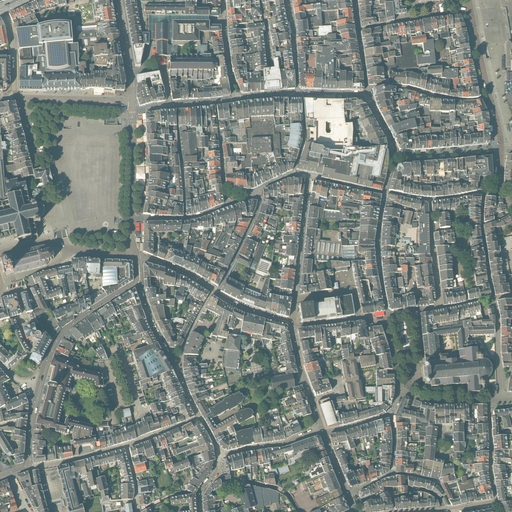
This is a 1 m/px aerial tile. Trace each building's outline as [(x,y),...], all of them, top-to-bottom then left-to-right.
[(115,22),(114,16),(111,0),(87,0),(82,1),(77,2),(75,2),(75,3),(73,3),(68,4),(68,5),(69,18),(76,17),(76,26),(102,24),(102,23),(115,22)] [(124,0),(125,7),(126,8),(135,67),(140,67),(143,56),(145,48),(145,46),(145,41),(145,35),(145,14),(188,14),(188,17),(218,17),(220,16),(220,10),(220,9),(207,10),(206,4),(206,0),(124,0)] [(207,10),(220,9),(220,8),(220,0),(209,0),(206,0),(206,4),(207,10)] [(234,17),(241,16),(238,0),(232,0),(233,4),(233,9),(234,17)] [(241,21),(246,20),(243,0),(238,0),(241,16),(241,21)] [(255,10),(255,8),(254,9),(254,8),(250,8),(248,0),(243,0),(246,20),(246,22),(262,20),(262,18),(257,19),(255,10)] [(268,0),(261,0),(265,17),(268,19),(270,18),(269,11),(271,11),(268,0)] [(276,9),(275,4),(274,0),(268,0),(271,11),(269,11),(270,18),(277,17),(277,14),(276,9)] [(276,9),(284,7),(283,3),(282,0),(274,0),(275,4),(276,9)] [(370,7),(371,7),(384,5),(384,4),(386,4),(385,0),(375,1),(371,2),(358,3),(359,9),(370,7)] [(391,0),(392,3),(393,9),(393,16),(394,16),(406,14),(405,8),(401,8),(400,1),(403,0),(402,0),(391,0)] [(34,11),(39,9),(35,2),(30,4),(35,15),(40,13),(40,12),(35,14),(34,11)] [(302,9),(302,8),(301,2),(300,2),(292,4),(294,10),(302,9)] [(394,21),(394,16),(393,16),(393,9),(392,3),(386,4),(384,4),(384,5),(385,9),(385,14),(386,23),(392,21),(394,21)] [(31,17),(34,15),(35,15),(30,4),(27,6),(30,13),(31,17)] [(294,16),(296,24),(306,22),(305,21),(307,20),(317,17),(317,20),(320,20),(327,20),(327,11),(326,6),(322,5),(322,4),(319,4),(319,5),(316,5),(311,6),(312,11),(309,11),(310,13),(294,16)] [(359,13),(370,11),(377,10),(385,9),(384,5),(371,7),(370,7),(359,9),(359,13)] [(294,10),(294,16),(310,13),(309,11),(312,11),(311,6),(310,6),(310,7),(306,7),(302,8),(302,9),(294,10)] [(24,19),(28,18),(23,8),(20,9),(23,18),(24,19)] [(20,19),(23,18),(20,9),(13,13),(16,19),(19,18),(20,19)] [(247,24),(246,22),(246,20),(241,21),(241,16),(234,17),(233,9),(227,10),(227,18),(227,22),(237,21),(238,23),(241,22),(242,25),(247,24)] [(377,15),(379,14),(384,14),(385,14),(385,9),(377,10),(370,11),(359,13),(359,14),(360,17),(359,17),(371,16),(373,15),(377,15)] [(18,23),(16,19),(13,13),(9,14),(14,24),(18,23)] [(279,25),(287,23),(285,13),(277,14),(277,17),(270,18),(268,19),(268,21),(278,18),(279,25)] [(379,24),(385,23),(386,23),(385,14),(384,14),(379,14),(377,15),(379,24)] [(14,24),(15,33),(17,32),(16,31),(37,21),(34,15),(31,17),(28,18),(24,19),(18,23),(14,24)] [(379,24),(377,15),(373,15),(374,18),(371,18),(371,16),(359,17),(360,22),(361,28),(367,27),(379,24)] [(317,28),(320,28),(320,20),(317,20),(317,17),(307,20),(305,21),(306,22),(296,24),(296,35),(303,34),(303,32),(311,32),(318,31),(317,28)] [(269,27),(279,25),(278,18),(268,21),(269,27)] [(437,34),(435,19),(429,20),(432,34),(433,41),(438,40),(436,35),(437,34)] [(253,33),(262,32),(264,32),(262,20),(246,22),(247,24),(247,30),(248,34),(241,36),(242,41),(251,40),(251,34),(253,33)] [(423,37),(425,37),(425,42),(433,41),(432,34),(429,20),(422,21),(424,35),(423,35),(423,37)] [(17,32),(15,33),(18,48),(19,48),(19,49),(23,49),(22,48),(22,44),(29,44),(43,42),(43,38),(72,35),(71,26),(72,26),(72,24),(70,24),(70,22),(63,23),(63,24),(57,24),(54,24),(51,24),(45,25),(41,26),(40,27),(39,25),(37,21),(16,31),(17,32)] [(415,45),(422,44),(426,44),(425,42),(425,37),(423,37),(421,37),(420,33),(418,21),(413,22),(416,38),(411,39),(412,46),(415,45)] [(103,32),(117,30),(115,22),(102,23),(102,24),(76,26),(77,31),(77,34),(103,32)] [(417,66),(416,56),(415,45),(412,46),(411,39),(408,23),(403,24),(407,44),(399,44),(400,53),(401,57),(388,59),(389,60),(387,60),(388,64),(366,66),(367,75),(387,72),(396,71),(406,70),(409,69),(413,69),(416,68),(417,67),(417,66)] [(403,24),(396,26),(399,44),(407,44),(403,24)] [(457,25),(456,25),(452,26),(452,28),(447,29),(448,33),(465,30),(464,24),(457,25)] [(207,42),(210,41),(209,33),(221,32),(221,26),(209,26),(178,26),(178,46),(207,46),(207,45),(207,42)] [(394,45),(399,44),(396,26),(391,26),(386,27),(386,34),(388,35),(388,37),(389,48),(394,47),(394,45)] [(0,29),(0,46),(2,46),(2,47),(8,45),(5,27),(0,29)] [(335,33),(354,32),(354,28),(331,29),(331,27),(320,28),(317,28),(318,31),(318,37),(335,36),(335,33)] [(362,38),(386,34),(386,27),(361,33),(362,38)] [(104,37),(118,36),(117,30),(103,32),(77,34),(78,39),(81,39),(95,38),(104,37)] [(168,42),(168,30),(156,30),(155,30),(155,42),(168,42)] [(445,39),(450,38),(466,35),(465,30),(455,32),(448,33),(445,33),(442,34),(438,35),(437,34),(436,35),(438,40),(445,39)] [(218,44),(222,43),(222,37),(221,32),(209,33),(210,41),(214,41),(214,42),(218,42),(218,44)] [(318,43),(318,39),(311,39),(311,32),(303,32),(303,34),(296,35),(296,40),(308,39),(308,44),(318,43)] [(278,43),(290,41),(289,34),(287,35),(287,34),(282,35),(281,33),(278,33),(278,35),(271,36),(273,48),(275,48),(279,47),(278,43)] [(362,42),(371,40),(388,37),(388,35),(386,34),(362,38),(362,42)] [(37,67),(37,70),(37,73),(42,74),(42,76),(73,74),(79,74),(79,64),(79,59),(78,49),(78,44),(73,45),(72,43),(73,43),(72,35),(43,38),(43,42),(29,44),(30,47),(22,48),(23,49),(19,49),(19,48),(18,48),(18,51),(33,49),(34,57),(34,59),(34,67),(37,67)] [(92,47),(119,45),(118,36),(104,37),(95,38),(81,39),(81,48),(92,47)] [(314,68),(314,74),(320,74),(320,78),(324,78),(325,90),(332,90),(335,90),(336,90),(336,74),(339,74),(339,72),(339,61),(337,61),(336,56),(337,56),(337,54),(349,53),(347,45),(347,42),(336,42),(335,36),(318,37),(318,39),(318,43),(323,43),(323,47),(315,47),(315,54),(314,54),(314,68)] [(364,51),(389,48),(388,37),(371,40),(372,44),(363,46),(364,51)] [(249,56),(252,55),(258,54),(265,54),(263,38),(256,39),(254,39),(252,39),(251,40),(242,41),(229,42),(229,47),(243,45),(245,45),(247,45),(248,54),(249,56)] [(454,51),(454,47),(468,45),(467,40),(451,43),(451,48),(449,48),(449,49),(449,51),(454,51)] [(419,66),(435,64),(433,42),(433,41),(425,42),(426,44),(422,44),(424,56),(416,56),(417,66),(419,66)] [(168,57),(168,56),(167,46),(167,45),(167,46),(157,46),(157,44),(156,44),(156,48),(157,57),(168,57)] [(358,52),(356,44),(347,45),(349,53),(358,52)] [(365,58),(400,53),(399,44),(394,45),(394,47),(389,48),(364,51),(365,58)] [(108,59),(115,59),(121,58),(119,45),(92,47),(93,52),(92,53),(92,57),(94,57),(94,59),(95,59),(95,58),(101,58),(101,57),(108,57),(108,59)] [(212,54),(223,53),(223,48),(214,49),(214,46),(210,45),(207,45),(207,46),(207,52),(212,53),(212,54)] [(230,51),(231,57),(246,55),(248,54),(247,45),(245,45),(245,48),(230,51)] [(309,54),(314,54),(315,54),(315,47),(309,48),(309,51),(297,52),(297,56),(304,56),(309,56),(309,54)] [(282,62),(284,62),(282,53),(276,54),(275,51),(275,48),(273,48),(272,48),(273,61),(277,60),(280,60),(281,62),(282,62)] [(19,54),(19,57),(34,57),(33,49),(18,51),(19,54)] [(284,62),(292,61),(291,52),(282,53),(284,62)] [(337,61),(339,61),(341,61),(340,57),(345,57),(358,55),(358,52),(349,53),(337,54),(337,56),(336,56),(337,61)] [(384,60),(387,60),(389,60),(388,59),(401,57),(400,53),(365,58),(365,61),(384,59),(384,60)] [(267,67),(265,54),(258,54),(252,55),(253,68),(260,68),(260,71),(263,71),(267,71),(267,67)] [(312,90),(312,89),(314,77),(314,74),(314,68),(314,54),(309,54),(309,56),(304,56),(305,66),(305,70),(305,77),(305,90),(312,90)] [(461,62),(471,61),(469,54),(453,56),(450,56),(451,65),(454,64),(461,63),(461,62)] [(248,94),(254,93),(256,93),(260,92),(260,93),(260,92),(260,71),(260,68),(253,68),(252,55),(249,56),(243,56),(243,59),(243,62),(244,64),(245,64),(246,67),(247,80),(248,94)] [(170,72),(170,77),(169,77),(169,78),(169,79),(170,79),(170,80),(175,80),(176,80),(179,80),(181,79),(182,79),(186,79),(187,79),(191,79),(191,81),(197,81),(198,81),(202,81),(203,81),(208,81),(208,80),(210,79),(212,76),(212,74),(210,71),(212,71),(212,73),(213,73),(213,71),(214,71),(215,72),(216,72),(215,70),(216,69),(218,70),(217,69),(217,68),(219,68),(219,67),(217,67),(217,66),(219,66),(219,65),(217,65),(217,64),(219,63),(218,62),(216,63),(218,61),(217,61),(215,62),(216,60),(215,60),(214,62),(213,61),(213,59),(212,59),(212,61),(209,61),(209,59),(208,59),(207,59),(207,56),(198,56),(197,56),(193,56),(192,56),(188,56),(187,56),(183,56),(182,56),(178,56),(177,56),(170,56),(169,56),(168,56),(168,57),(169,57),(170,57),(170,61),(168,61),(168,63),(170,62),(170,67),(170,71),(168,71),(168,72),(170,72)] [(0,90),(4,91),(6,90),(10,86),(11,84),(10,58),(0,57),(0,90)] [(20,68),(33,67),(34,67),(34,59),(34,57),(19,57),(20,60),(20,68)] [(107,66),(108,59),(108,57),(101,57),(101,58),(95,58),(95,59),(94,59),(94,66),(107,67),(107,66)] [(219,68),(225,68),(224,57),(214,57),(214,60),(213,61),(214,62),(215,60),(216,60),(215,62),(217,61),(218,61),(216,63),(218,62),(219,63),(217,64),(217,65),(219,65),(219,66),(217,66),(217,67),(219,67),(219,68)] [(352,91),(352,81),(352,79),(352,74),(352,68),(351,64),(351,61),(350,60),(345,60),(345,57),(340,57),(341,61),(339,61),(339,72),(345,72),(345,81),(345,91),(352,91)] [(114,70),(123,69),(121,58),(115,59),(114,70)] [(115,91),(117,77),(118,71),(114,70),(115,59),(108,59),(107,66),(108,66),(108,65),(110,65),(110,66),(110,65),(112,66),(111,73),(106,72),(106,73),(104,90),(111,90),(112,91),(114,91),(115,91)] [(263,71),(264,92),(280,91),(278,66),(277,60),(273,61),(274,66),(274,69),(272,70),(267,71),(263,71)] [(352,74),(362,73),(360,63),(351,64),(352,68),(352,74)] [(80,90),(87,89),(87,76),(84,76),(84,69),(86,69),(86,64),(79,64),(79,74),(80,90)] [(280,91),(287,90),(284,72),(284,67),(283,66),(278,66),(280,91)] [(19,91),(29,91),(29,73),(37,73),(37,70),(37,67),(34,67),(33,67),(20,68),(20,70),(20,78),(19,91)] [(242,81),(247,80),(246,67),(241,67),(242,71),(234,73),(234,74),(236,81),(242,81)] [(460,67),(455,68),(455,70),(448,70),(449,68),(441,68),(441,67),(440,67),(441,74),(441,78),(445,79),(445,81),(449,82),(449,80),(453,80),(453,79),(456,79),(476,78),(474,73),(461,74),(460,71),(460,67)] [(220,80),(227,79),(227,78),(226,75),(227,75),(225,68),(219,68),(217,68),(217,69),(218,70),(216,69),(215,70),(216,72),(215,72),(214,71),(213,71),(213,73),(213,74),(212,74),(212,76),(214,81),(220,80)] [(125,91),(126,89),(123,69),(114,70),(118,71),(117,77),(115,91),(119,91),(124,91),(125,91)] [(396,85),(406,86),(406,73),(406,70),(396,71),(387,72),(388,77),(388,81),(388,85),(393,85),(396,85)] [(284,72),(287,90),(295,89),(294,73),(293,71),(284,72)] [(29,91),(43,91),(42,76),(42,74),(37,73),(29,73),(29,91)] [(155,96),(157,102),(164,102),(164,101),(165,99),(166,99),(165,96),(165,95),(164,92),(160,75),(159,73),(137,77),(138,83),(138,84),(138,85),(146,84),(146,80),(150,79),(152,86),(155,96)] [(408,86),(412,87),(420,89),(421,77),(412,74),(410,73),(406,73),(406,86),(408,86)] [(80,90),(79,74),(73,74),(42,76),(43,91),(60,90),(63,90),(80,90)] [(325,90),(324,78),(320,78),(320,74),(314,74),(314,77),(312,89),(321,90),(325,90)] [(432,93),(436,94),(438,80),(441,81),(441,78),(441,74),(437,75),(437,78),(435,77),(432,93)] [(429,92),(432,93),(435,77),(437,78),(437,75),(431,75),(429,92)] [(436,94),(439,94),(440,95),(442,81),(445,81),(445,79),(441,78),(441,81),(438,80),(436,94)] [(140,107),(153,103),(150,97),(147,88),(152,86),(150,79),(146,80),(146,84),(138,85),(137,89),(137,93),(137,98),(139,106),(140,107)] [(189,100),(186,79),(182,79),(183,87),(180,88),(179,88),(179,90),(180,96),(181,100),(185,100),(189,100)] [(191,81),(191,79),(187,79),(186,79),(189,100),(192,99),(197,99),(197,81),(191,81)] [(220,80),(221,97),(227,96),(227,95),(229,93),(230,93),(227,79),(220,80)] [(169,80),(171,90),(171,91),(179,90),(179,88),(180,88),(179,80),(176,80),(175,80),(170,80),(169,80)] [(214,81),(208,81),(210,92),(210,99),(217,98),(221,97),(220,80),(214,81)] [(243,94),(248,94),(247,80),(242,81),(243,86),(239,88),(240,91),(241,93),(243,94)] [(440,95),(447,96),(451,97),(455,97),(456,90),(456,85),(453,85),(453,86),(452,86),(451,91),(448,91),(450,82),(449,82),(445,81),(442,81),(440,95)] [(157,102),(155,96),(152,86),(147,88),(150,97),(153,103),(157,102)] [(372,90),(374,97),(383,96),(394,94),(402,94),(402,90),(395,89),(385,89),(372,90)] [(468,90),(468,99),(472,99),(478,98),(477,89),(471,89),(471,90),(468,90)] [(181,100),(180,96),(179,90),(171,91),(172,97),(172,98),(173,100),(173,101),(180,100),(181,100)] [(374,97),(377,106),(386,102),(386,100),(390,99),(391,104),(401,101),(399,96),(404,96),(404,90),(402,90),(402,94),(394,94),(383,96),(374,97)] [(379,112),(380,112),(386,110),(385,108),(396,105),(396,104),(403,102),(409,101),(410,101),(412,92),(404,90),(404,96),(399,96),(401,101),(391,104),(390,99),(386,100),(386,102),(377,106),(379,112)] [(407,121),(419,118),(416,111),(416,109),(416,108),(419,95),(418,95),(416,105),(414,105),(409,106),(403,107),(398,109),(382,116),(383,119),(386,124),(406,116),(407,121)] [(296,99),(290,99),(291,115),(288,115),(288,117),(288,123),(288,126),(302,125),(302,118),(302,114),(298,114),(297,99),(296,99)] [(429,99),(430,108),(424,107),(420,108),(416,108),(416,109),(416,111),(419,118),(419,119),(430,116),(430,124),(430,129),(441,129),(441,122),(441,112),(441,101),(435,100),(429,99)] [(272,100),(261,101),(262,118),(274,117),(273,100),(272,100)] [(357,150),(357,149),(351,148),(352,139),(352,132),(351,126),(351,125),(349,125),(345,125),(343,111),(343,101),(326,101),(312,100),(303,100),(305,119),(305,120),(309,120),(309,121),(313,121),(313,129),(306,129),(306,130),(306,131),(307,131),(307,135),(307,140),(306,140),(307,140),(306,145),(306,144),(304,150),(296,170),(312,173),(315,174),(322,175),(321,178),(365,188),(365,187),(371,189),(373,178),(385,180),(386,176),(387,172),(387,170),(387,167),(387,163),(387,156),(387,152),(387,151),(386,151),(387,147),(357,150)] [(351,111),(356,110),(356,107),(365,105),(356,100),(350,100),(351,111)] [(279,126),(274,127),(274,117),(262,118),(261,101),(254,101),(255,118),(249,119),(250,130),(245,131),(246,144),(241,144),(241,149),(241,158),(244,157),(244,160),(244,163),(239,163),(239,168),(240,172),(240,174),(236,174),(232,175),(232,177),(245,176),(246,176),(246,169),(249,169),(251,168),(251,159),(257,159),(257,156),(265,154),(265,155),(269,154),(272,154),(274,160),(281,158),(282,158),(283,159),(282,154),(288,154),(289,152),(289,148),(299,151),(301,144),(303,131),(302,125),(288,126),(284,126),(279,126)] [(382,116),(398,109),(403,107),(409,106),(409,101),(403,102),(396,104),(396,105),(385,108),(386,110),(380,112),(382,116)] [(453,112),(454,112),(454,102),(449,102),(441,101),(441,112),(441,122),(443,122),(443,125),(450,125),(450,121),(450,114),(453,114),(453,112)] [(464,117),(487,113),(481,101),(473,101),(467,102),(463,102),(464,117)] [(9,116),(18,114),(15,102),(0,104),(0,113),(8,113),(9,116)] [(245,131),(250,130),(249,119),(247,102),(242,103),(245,131)] [(460,117),(464,117),(463,102),(454,102),(454,112),(453,112),(453,114),(450,114),(450,121),(454,121),(458,121),(461,121),(460,117)] [(245,131),(242,103),(241,103),(235,104),(237,120),(239,138),(239,144),(241,144),(246,144),(245,131)] [(237,139),(239,138),(237,120),(233,121),(231,104),(228,105),(223,106),(222,106),(225,123),(224,123),(225,129),(223,129),(224,131),(228,130),(228,131),(235,130),(235,132),(236,132),(237,139)] [(350,111),(350,114),(367,108),(365,105),(356,107),(356,110),(351,111),(350,111)] [(220,130),(223,129),(225,129),(224,123),(225,123),(222,106),(217,106),(220,130)] [(218,142),(217,129),(212,129),(210,107),(205,108),(207,138),(207,143),(218,142)] [(351,125),(351,124),(351,120),(369,113),(367,108),(350,114),(348,114),(349,125),(351,125)] [(197,164),(197,160),(195,109),(190,109),(191,132),(186,132),(186,133),(180,134),(182,155),(183,158),(184,158),(185,164),(197,164)] [(176,132),(176,131),(176,121),(176,111),(171,111),(167,112),(168,132),(176,132)] [(161,133),(168,132),(167,112),(160,112),(161,133)] [(1,125),(20,121),(18,114),(9,116),(8,113),(0,113),(0,128),(0,126),(1,125)] [(146,121),(155,120),(154,113),(145,114),(146,121)] [(351,120),(351,124),(371,115),(369,113),(351,120)] [(467,128),(474,127),(473,123),(488,121),(487,113),(464,117),(460,117),(461,121),(461,125),(467,124),(467,128)] [(351,124),(351,125),(351,126),(372,118),(371,115),(351,124)] [(386,124),(388,129),(407,121),(406,116),(386,124)] [(416,129),(424,128),(423,125),(430,124),(430,116),(419,119),(419,118),(407,121),(388,129),(389,129),(392,135),(392,136),(410,130),(416,129)] [(352,132),(377,125),(373,118),(372,118),(351,126),(352,132)] [(461,147),(464,147),(462,129),(467,128),(467,124),(461,125),(461,121),(458,121),(461,147)] [(156,137),(156,133),(155,124),(146,124),(144,124),(145,136),(147,136),(147,137),(156,137)] [(352,139),(355,139),(355,136),(379,129),(377,125),(352,132),(352,139)] [(483,133),(489,132),(489,125),(474,127),(467,128),(468,133),(469,133),(476,133),(482,132),(483,132),(483,133)] [(419,150),(426,150),(424,128),(416,129),(417,132),(419,150)] [(470,146),(469,133),(468,133),(467,128),(462,129),(464,147),(470,146)] [(355,136),(355,139),(356,139),(357,139),(381,132),(379,129),(355,136)] [(402,140),(410,139),(409,133),(413,132),(417,132),(416,129),(410,130),(410,131),(409,131),(409,134),(394,139),(396,144),(402,140)] [(431,150),(436,149),(435,136),(439,136),(440,136),(441,129),(430,129),(430,137),(431,150)] [(224,140),(237,139),(236,132),(235,132),(235,130),(228,131),(228,130),(224,131),(224,140)] [(392,136),(394,139),(409,134),(409,131),(410,131),(410,130),(392,136)] [(10,142),(25,140),(23,132),(9,135),(1,136),(2,143),(10,142)] [(165,143),(177,143),(176,132),(168,132),(161,133),(162,137),(164,136),(165,143)] [(351,148),(357,149),(357,145),(385,139),(381,132),(357,139),(356,139),(355,139),(352,139),(351,148)] [(37,206),(36,206),(36,203),(31,204),(30,204),(27,191),(25,183),(18,185),(18,179),(9,181),(8,178),(4,178),(4,173),(3,165),(3,163),(3,160),(3,158),(3,150),(2,143),(1,136),(1,134),(0,133),(0,240),(1,241),(1,240),(5,239),(5,240),(6,239),(10,238),(11,238),(16,236),(17,239),(14,240),(14,241),(17,240),(18,241),(18,243),(20,243),(19,240),(30,237),(31,240),(32,240),(32,237),(36,235),(37,238),(38,238),(34,222),(35,222),(36,223),(38,222),(40,222),(40,219),(40,218),(41,218),(42,217),(43,216),(44,215),(44,214),(44,213),(45,213),(45,212),(44,212),(44,211),(44,210),(44,209),(43,208),(42,207),(41,207),(40,206),(39,206),(39,205),(39,206),(38,206),(37,206)] [(164,143),(165,143),(164,136),(162,137),(161,133),(156,133),(156,137),(147,137),(147,143),(164,143)] [(215,153),(219,153),(219,146),(218,145),(207,146),(207,143),(207,138),(203,138),(203,135),(202,136),(200,136),(201,149),(202,149),(208,149),(208,151),(212,151),(212,152),(214,151),(215,153)] [(357,150),(387,147),(385,139),(357,145),(357,149),(357,150)] [(404,146),(409,145),(411,145),(410,139),(402,140),(396,144),(399,149),(404,146)] [(12,149),(27,147),(25,140),(10,142),(2,143),(3,150),(12,149)] [(225,159),(232,159),(241,158),(241,149),(241,144),(239,144),(225,145),(222,145),(224,159),(225,159)] [(3,163),(12,162),(11,157),(29,154),(27,147),(12,149),(13,155),(9,156),(9,157),(3,158),(3,160),(3,163)] [(165,156),(178,156),(177,148),(177,147),(167,148),(164,148),(164,156),(165,156)] [(148,157),(164,156),(164,148),(148,148),(148,157)] [(203,159),(219,158),(219,153),(215,153),(214,151),(212,152),(212,151),(208,151),(208,149),(202,149),(203,159)] [(82,152),(81,160),(88,161),(88,159),(91,159),(91,152),(82,152)] [(254,189),(262,185),(257,168),(258,168),(263,166),(266,164),(268,164),(265,155),(265,154),(257,156),(257,159),(251,159),(251,168),(249,169),(250,175),(253,175),(254,189)] [(275,179),(278,177),(272,160),(271,161),(269,154),(265,155),(268,164),(271,163),(272,167),(271,167),(275,179)] [(278,177),(281,175),(274,160),(272,154),(269,154),(271,161),(272,160),(278,177)] [(295,163),(296,159),(288,156),(288,154),(282,154),(283,159),(285,159),(285,161),(287,161),(287,163),(295,163)] [(149,167),(166,168),(165,156),(164,156),(148,157),(149,167)] [(173,168),(179,168),(178,156),(165,156),(166,168),(167,168),(173,168)] [(281,175),(286,173),(281,162),(282,158),(281,158),(274,160),(281,175)] [(480,177),(482,176),(482,177),(483,177),(491,177),(491,176),(492,176),(491,158),(481,159),(481,158),(479,158),(475,159),(474,167),(473,167),(473,170),(472,170),(471,177),(479,177),(479,178),(479,177),(480,177)] [(469,176),(471,177),(472,170),(473,170),(473,167),(474,167),(475,159),(471,159),(464,159),(465,169),(466,170),(466,175),(459,175),(458,179),(458,182),(463,182),(463,179),(468,180),(469,176)] [(225,169),(239,168),(239,163),(244,163),(244,160),(238,161),(238,163),(234,163),(225,164),(225,169)] [(34,176),(33,171),(31,162),(13,166),(6,167),(6,165),(3,165),(4,173),(11,172),(12,176),(20,174),(22,178),(24,177),(24,178),(34,176)] [(430,183),(434,183),(432,162),(425,163),(427,181),(427,184),(430,183)] [(271,180),(275,179),(271,167),(272,167),(271,163),(268,164),(266,164),(271,180)] [(199,170),(199,168),(198,164),(197,164),(185,164),(184,164),(184,173),(199,172),(199,170)] [(268,182),(271,180),(266,164),(263,166),(268,182)] [(406,182),(410,182),(410,164),(409,164),(403,165),(400,165),(397,167),(397,168),(397,171),(396,171),(396,173),(400,173),(400,174),(401,174),(401,179),(401,182),(404,183),(406,183),(406,182)] [(262,185),(268,182),(263,166),(258,168),(257,168),(262,185)] [(33,171),(34,176),(35,180),(41,179),(43,187),(44,190),(54,187),(48,167),(33,171)] [(149,174),(167,175),(167,168),(166,168),(149,167),(149,174)] [(232,180),(232,177),(232,175),(236,174),(240,174),(240,172),(239,168),(225,169),(225,175),(226,185),(232,180)] [(199,178),(199,176),(199,172),(184,173),(185,180),(192,180),(192,179),(199,178)] [(393,173),(392,177),(391,181),(394,181),(399,182),(401,182),(401,179),(401,174),(400,174),(400,173),(396,173),(393,173)] [(176,180),(181,180),(180,175),(173,176),(167,175),(149,174),(149,180),(167,183),(169,183),(169,179),(175,179),(176,180)] [(246,190),(247,190),(245,176),(232,177),(232,180),(236,180),(236,188),(237,188),(242,189),(243,189),(246,190)] [(185,180),(185,187),(193,186),(193,185),(195,185),(195,181),(199,181),(199,178),(192,179),(192,180),(185,180)] [(373,178),(371,189),(372,189),(382,191),(385,180),(373,178)] [(148,187),(166,190),(167,190),(167,183),(149,180),(148,187)] [(167,190),(182,191),(182,184),(181,180),(176,180),(176,184),(169,183),(167,183),(167,190)] [(424,195),(426,195),(431,195),(430,183),(427,184),(427,181),(425,181),(422,181),(422,180),(420,180),(420,182),(420,194),(424,195)] [(208,210),(209,210),(206,196),(208,188),(207,182),(203,182),(199,181),(195,181),(195,185),(193,185),(193,186),(185,187),(185,189),(193,188),(196,188),(200,187),(204,212),(204,211),(208,210)] [(309,204),(313,205),(314,199),(315,200),(316,196),(318,182),(313,181),(313,182),(309,204)] [(403,191),(404,186),(393,184),(394,181),(391,181),(389,188),(392,189),(398,190),(403,191)] [(442,194),(441,182),(439,182),(439,183),(436,183),(434,183),(430,183),(431,195),(434,195),(437,195),(438,195),(442,194)] [(467,193),(470,192),(476,191),(477,189),(478,184),(472,183),(465,182),(466,191),(467,193)] [(324,209),(327,199),(326,199),(327,194),(329,185),(322,183),(320,193),(319,196),(319,197),(319,200),(318,202),(317,208),(324,209)] [(216,195),(222,194),(221,185),(211,187),(211,190),(215,189),(216,195)] [(281,204),(281,199),(278,199),(277,199),(277,192),(276,185),(272,186),(274,198),(273,203),(272,205),(276,206),(277,204),(281,205),(281,204)] [(324,209),(337,211),(337,208),(336,208),(339,187),(338,186),(338,187),(332,185),(330,199),(327,199),(324,209)] [(217,200),(216,195),(215,189),(211,190),(211,187),(208,188),(206,196),(209,210),(213,208),(218,206),(217,200)] [(337,208),(337,211),(340,211),(343,197),(345,188),(339,187),(336,208),(337,208)] [(173,207),(174,201),(183,202),(182,197),(166,195),(147,192),(146,197),(167,201),(166,206),(170,207),(173,207)] [(368,203),(369,199),(370,194),(364,192),(362,202),(365,202),(365,203),(368,203)] [(397,197),(395,196),(394,196),(391,195),(388,195),(388,194),(387,198),(386,202),(396,204),(398,197),(397,197)] [(166,207),(166,206),(167,201),(146,197),(145,204),(157,206),(166,207)] [(340,211),(337,211),(324,209),(317,208),(312,208),(309,207),(307,219),(318,220),(343,221),(343,222),(345,222),(345,220),(348,220),(349,214),(351,215),(351,214),(352,205),(352,203),(353,200),(349,199),(348,198),(343,197),(340,211)] [(398,211),(404,212),(407,200),(401,198),(399,208),(398,211)] [(503,203),(501,198),(495,198),(494,204),(495,204),(498,204),(498,209),(497,209),(497,214),(499,213),(504,212),(503,203)] [(272,207),(273,207),(281,210),(281,208),(282,209),(282,204),(281,204),(281,205),(277,204),(276,206),(272,205),(273,203),(264,200),(263,199),(261,204),(272,207)] [(249,215),(253,217),(255,209),(257,203),(257,201),(251,200),(247,202),(249,215)] [(404,212),(412,213),(414,201),(407,200),(404,212)] [(176,216),(177,216),(183,217),(183,210),(183,202),(174,201),(173,207),(172,210),(171,216),(172,216),(176,216)] [(414,214),(417,214),(417,213),(418,213),(419,211),(420,211),(421,202),(414,201),(412,213),(414,214)] [(249,217),(253,217),(249,215),(247,202),(244,203),(246,215),(247,217),(249,217)] [(417,214),(428,216),(428,205),(426,203),(421,202),(420,211),(419,211),(418,213),(417,213),(417,214)] [(241,216),(246,215),(244,203),(243,203),(242,204),(242,203),(242,204),(239,204),(238,205),(238,204),(238,205),(241,216)] [(290,218),(300,219),(301,213),(302,206),(296,204),(293,204),(288,203),(288,205),(284,205),(283,208),(283,210),(291,211),(291,212),(290,218)] [(149,215),(151,215),(152,207),(156,208),(157,206),(145,204),(144,208),(143,214),(145,214),(145,215),(148,215),(149,215)] [(272,214),(274,208),(272,207),(261,204),(259,214),(268,217),(268,216),(278,217),(278,216),(272,214)] [(242,223),(242,220),(241,216),(238,205),(232,207),(236,220),(234,227),(237,228),(237,224),(239,224),(239,222),(242,223)] [(377,221),(378,214),(379,209),(359,207),(352,205),(351,214),(360,214),(360,220),(377,221)] [(155,215),(159,216),(160,208),(166,209),(166,207),(157,206),(156,208),(155,215)] [(159,216),(168,216),(170,207),(166,206),(166,207),(166,209),(160,208),(159,216)] [(234,231),(234,227),(236,220),(232,207),(226,210),(226,209),(225,209),(225,210),(221,211),(220,211),(223,224),(222,225),(223,228),(222,232),(221,233),(213,249),(224,254),(226,249),(227,247),(229,240),(232,233),(233,231),(234,231)] [(412,226),(412,221),(414,214),(412,213),(404,212),(398,211),(384,209),(384,210),(383,217),(391,218),(404,220),(403,226),(412,227),(412,226)] [(469,209),(470,214),(470,219),(480,219),(479,210),(469,209)] [(221,233),(222,232),(223,228),(222,225),(223,224),(220,211),(215,213),(217,223),(216,223),(216,228),(216,232),(215,236),(212,236),(211,240),(210,242),(208,246),(213,249),(221,233)] [(256,221),(261,223),(265,225),(276,229),(278,217),(268,216),(268,217),(259,214),(256,221)] [(418,231),(417,247),(404,247),(404,255),(404,256),(429,255),(429,246),(429,229),(428,224),(428,216),(417,214),(414,214),(412,221),(412,226),(412,227),(412,231),(418,231)] [(439,214),(439,223),(449,222),(449,214),(444,214),(443,214),(439,214)] [(505,227),(509,225),(511,223),(511,222),(509,216),(506,217),(505,218),(501,220),(505,226),(505,227)] [(382,224),(383,224),(397,225),(403,226),(404,220),(391,218),(383,217),(383,218),(382,224)] [(306,229),(317,230),(318,220),(307,219),(306,229)] [(202,239),(203,239),(204,230),(197,230),(197,220),(191,221),(188,238),(187,241),(187,247),(192,247),(198,248),(201,249),(202,241),(202,240),(202,239)] [(359,227),(376,228),(377,221),(360,220),(348,220),(345,220),(345,222),(345,224),(339,224),(339,229),(349,230),(353,230),(353,229),(355,229),(359,228),(359,227)] [(497,229),(500,228),(505,226),(501,220),(497,221),(495,222),(497,227),(497,229)] [(179,237),(188,238),(191,221),(185,222),(182,222),(181,222),(180,233),(179,237)] [(253,226),(262,230),(264,231),(276,235),(276,229),(265,225),(261,223),(256,221),(253,226)] [(163,233),(163,222),(162,222),(162,223),(159,223),(158,223),(153,223),(153,233),(159,233),(163,233)] [(163,233),(169,233),(174,233),(180,233),(181,222),(176,222),(175,222),(174,222),(169,222),(168,222),(163,223),(163,222),(163,233)] [(484,230),(493,228),(497,227),(495,222),(491,223),(483,226),(484,230)] [(143,232),(153,233),(153,223),(145,223),(143,223),(143,232)] [(286,232),(299,233),(300,224),(284,223),(283,232),(286,232)] [(412,227),(397,225),(397,229),(389,228),(389,230),(382,229),(381,238),(381,247),(381,253),(398,255),(404,255),(404,247),(417,247),(418,231),(412,231),(412,227)] [(259,239),(262,239),(264,240),(266,236),(262,235),(264,231),(262,230),(253,226),(249,234),(259,239)] [(340,232),(339,229),(332,229),(331,231),(330,241),(331,241),(331,242),(320,241),(321,230),(323,230),(323,227),(318,227),(318,230),(317,230),(306,229),(305,243),(304,247),(341,247),(340,239),(340,232)] [(470,238),(475,238),(481,237),(479,227),(471,227),(471,228),(470,228),(469,229),(470,238)] [(446,232),(447,241),(447,244),(455,243),(453,231),(446,232)] [(159,244),(159,241),(159,233),(153,233),(143,232),(143,244),(153,244),(159,244)] [(355,241),(374,241),(375,234),(359,234),(351,234),(349,233),(340,232),(340,239),(346,238),(347,241),(355,241)] [(443,241),(447,241),(446,232),(438,233),(439,241),(439,247),(443,247),(443,241)] [(239,244),(242,238),(236,236),(237,234),(232,233),(229,240),(239,244)] [(257,244),(260,245),(262,239),(259,239),(249,234),(246,240),(257,244)] [(486,245),(496,243),(495,235),(485,237),(486,245)] [(274,244),(297,246),(298,246),(298,238),(283,237),(282,241),(274,240),(274,244)] [(357,246),(374,246),(374,241),(355,241),(347,241),(346,238),(340,239),(341,247),(357,246)] [(251,254),(253,255),(257,244),(246,240),(244,245),(248,247),(246,253),(250,255),(251,254)] [(157,258),(164,260),(168,249),(168,245),(159,241),(159,244),(159,249),(159,251),(157,258)] [(176,265),(181,267),(184,256),(189,258),(192,247),(187,247),(187,241),(185,241),(183,250),(178,249),(172,264),(175,265),(176,265)] [(228,268),(230,263),(224,260),(229,250),(226,249),(224,254),(213,249),(208,246),(210,242),(202,241),(201,249),(206,252),(206,254),(212,256),(216,257),(220,259),(218,264),(228,268)] [(471,249),(482,249),(481,241),(476,242),(470,242),(471,249)] [(488,255),(499,253),(500,253),(499,248),(496,248),(496,243),(486,245),(488,255)] [(159,244),(153,244),(143,244),(143,252),(144,253),(144,252),(152,256),(157,258),(159,251),(159,249),(159,244)] [(265,279),(269,279),(270,275),(272,263),(261,259),(266,246),(257,244),(253,256),(252,261),(248,269),(243,283),(245,284),(244,287),(239,301),(256,307),(265,279)] [(285,257),(288,257),(296,258),(297,252),(297,246),(274,244),(273,250),(279,250),(278,253),(278,256),(282,257),(285,257)] [(164,260),(172,264),(178,249),(172,247),(172,246),(168,245),(168,249),(164,260)] [(253,256),(253,255),(251,254),(250,255),(246,253),(248,247),(244,245),(239,255),(252,261),(253,256)] [(4,273),(5,273),(5,272),(10,270),(11,271),(13,271),(13,270),(14,274),(33,269),(42,267),(46,266),(48,263),(51,261),(54,259),(55,256),(54,252),(52,250),(48,249),(46,249),(46,247),(44,246),(40,247),(27,250),(0,256),(0,258),(1,261),(0,261),(1,262),(0,262),(0,263),(1,263),(2,267),(3,271),(2,271),(3,273),(4,272),(4,273)] [(358,262),(362,261),(361,257),(369,257),(368,253),(370,253),(370,256),(375,256),(374,246),(357,246),(341,247),(343,264),(348,263),(348,262),(351,262),(358,262)] [(192,272),(196,274),(202,262),(206,254),(206,252),(201,249),(198,248),(192,247),(189,258),(184,256),(181,267),(192,272)] [(341,264),(343,264),(341,247),(304,247),(303,261),(316,261),(330,262),(341,264)] [(449,256),(449,252),(448,247),(443,247),(439,247),(436,247),(437,252),(438,257),(449,256)] [(224,260),(230,263),(235,252),(229,250),(224,260)] [(362,261),(375,261),(375,257),(375,256),(370,256),(370,253),(368,253),(369,257),(361,257),(362,261)] [(489,261),(500,259),(499,256),(499,253),(488,255),(489,261)] [(196,274),(202,277),(212,256),(206,254),(202,262),(196,274)] [(474,263),(484,263),(484,259),(483,254),(471,254),(471,260),(473,260),(474,263)] [(248,269),(252,261),(239,255),(235,262),(245,267),(248,269)] [(202,277),(205,279),(216,257),(212,256),(202,277)] [(438,262),(439,267),(451,266),(452,266),(452,261),(451,256),(449,256),(438,257),(438,262)] [(205,279),(210,282),(217,266),(218,264),(220,259),(216,257),(205,279)] [(288,270),(295,271),(296,263),(296,258),(288,257),(288,262),(287,267),(288,267),(288,270)] [(431,259),(430,258),(404,260),(404,262),(399,262),(400,267),(404,267),(404,268),(406,267),(414,267),(430,265),(432,265),(431,259)] [(501,265),(502,264),(502,263),(502,259),(501,258),(500,259),(489,261),(490,267),(501,265)] [(86,281),(86,278),(87,259),(79,259),(78,276),(80,276),(80,280),(86,281)] [(87,259),(86,278),(95,279),(101,279),(101,268),(100,268),(100,260),(87,259)] [(116,268),(122,268),(122,261),(117,260),(100,260),(100,268),(101,268),(116,268)] [(122,268),(116,268),(118,284),(118,290),(133,281),(132,266),(132,262),(122,261),(122,268)] [(347,272),(346,268),(349,267),(348,263),(343,264),(341,264),(330,262),(331,270),(335,270),(335,273),(339,272),(344,271),(347,272)] [(361,278),(360,271),(359,267),(358,262),(351,262),(354,279),(360,278),(361,278)] [(143,272),(144,279),(145,289),(155,289),(163,289),(162,286),(163,286),(165,271),(165,269),(159,267),(151,265),(145,263),(143,266),(143,272)] [(472,271),(485,269),(484,263),(474,263),(472,264),(472,268),(466,268),(466,272),(472,271)] [(222,268),(213,284),(218,287),(228,268),(218,264),(217,266),(222,268)] [(423,290),(433,288),(430,265),(414,267),(417,289),(423,288),(423,290)] [(491,274),(502,272),(502,269),(501,266),(501,265),(490,267),(491,274)] [(70,294),(76,293),(74,282),(73,279),(73,277),(73,273),(72,266),(56,269),(57,279),(58,279),(60,288),(62,295),(63,299),(68,297),(69,297),(68,294),(66,287),(65,279),(64,279),(64,276),(68,275),(69,277),(67,278),(70,294)] [(210,282),(213,284),(222,268),(217,266),(210,282)] [(383,275),(406,273),(407,273),(406,267),(404,268),(404,267),(400,267),(382,267),(382,268),(382,269),(383,273),(382,273),(383,273),(383,274),(383,275)] [(117,284),(116,268),(101,268),(101,279),(102,286),(117,284)] [(301,276),(307,275),(313,274),(315,274),(315,269),(302,268),(302,274),(301,276)] [(52,270),(46,272),(36,275),(35,275),(32,276),(35,285),(38,284),(40,289),(41,290),(44,296),(44,297),(46,300),(53,298),(58,296),(59,300),(63,299),(62,295),(60,288),(49,292),(45,282),(47,281),(47,282),(49,281),(54,279),(57,279),(56,269),(52,270)] [(175,289),(175,287),(176,274),(165,269),(165,271),(163,286),(162,286),(163,289),(163,291),(164,291),(164,293),(176,293),(176,291),(175,291),(175,289)] [(282,281),(293,282),(294,277),(295,273),(295,271),(288,270),(282,269),(281,274),(278,273),(277,276),(270,275),(269,279),(275,280),(280,281),(282,281)] [(317,284),(318,292),(331,290),(329,277),(332,276),(333,276),(331,271),(328,272),(316,274),(319,284),(317,284)] [(366,279),(378,277),(377,271),(360,271),(361,278),(360,278),(361,281),(367,280),(366,279)] [(440,283),(451,281),(452,280),(452,276),(451,271),(439,272),(440,277),(440,283)] [(384,281),(402,279),(403,287),(405,287),(407,287),(407,284),(406,273),(383,275),(383,277),(384,279),(383,279),(384,279),(384,281)] [(317,283),(315,283),(313,274),(307,275),(308,281),(308,283),(308,284),(308,293),(318,292),(317,284),(317,283)] [(475,283),(487,281),(485,274),(474,275),(475,283)] [(491,278),(493,286),(495,296),(511,293),(511,274),(509,275),(503,276),(491,278)] [(221,292),(239,301),(244,287),(232,280),(233,277),(229,275),(221,292)] [(37,290),(36,287),(35,285),(32,276),(27,278),(30,286),(31,286),(33,288),(30,289),(35,299),(39,308),(33,311),(34,313),(36,317),(50,310),(49,307),(48,304),(45,305),(41,297),(44,296),(41,290),(40,289),(37,290)] [(184,302),(187,295),(184,294),(184,293),(185,288),(187,279),(181,276),(179,287),(179,290),(178,290),(177,291),(176,291),(176,293),(174,301),(174,304),(176,305),(176,300),(184,302)] [(370,285),(379,284),(378,277),(366,279),(367,280),(369,280),(369,285),(369,286),(370,287),(371,287),(370,285)] [(372,302),(368,303),(366,304),(363,293),(361,281),(360,278),(354,279),(356,286),(360,305),(362,315),(367,314),(374,313),(372,302)] [(267,299),(269,279),(265,279),(256,307),(264,310),(267,299)] [(403,288),(403,287),(402,279),(384,281),(384,286),(385,290),(391,289),(391,290),(398,289),(401,288),(403,288)] [(287,289),(292,290),(293,282),(282,281),(280,288),(287,289)] [(451,281),(440,283),(441,290),(451,289),(452,289),(452,288),(456,288),(455,281),(451,281)] [(483,289),(489,288),(488,284),(487,281),(475,283),(476,283),(476,287),(482,286),(483,289)] [(191,302),(193,298),(199,287),(191,282),(189,289),(187,292),(187,295),(184,302),(190,304),(191,302)] [(300,294),(308,293),(308,284),(308,283),(307,283),(307,287),(300,288),(300,293),(300,294)] [(118,290),(118,284),(117,284),(101,287),(107,296),(118,290)] [(371,293),(380,291),(380,290),(380,288),(380,286),(379,287),(379,284),(370,285),(371,287),(370,287),(371,293)] [(197,300),(204,290),(199,287),(193,298),(191,302),(195,304),(197,300)] [(400,309),(407,308),(405,295),(402,296),(402,294),(402,293),(405,293),(405,287),(403,287),(403,288),(401,288),(398,289),(398,290),(398,294),(400,309)] [(463,287),(457,288),(452,289),(451,289),(452,292),(452,293),(457,292),(459,303),(466,302),(464,292),(463,287)] [(276,314),(277,308),(279,297),(273,296),(271,295),(272,289),(268,288),(267,298),(267,299),(264,310),(270,312),(276,314)] [(419,307),(429,305),(428,295),(429,294),(430,294),(430,293),(434,293),(433,288),(423,290),(421,290),(422,299),(418,299),(419,307)] [(479,290),(480,298),(491,296),(489,288),(483,289),(479,290)] [(89,296),(91,307),(107,296),(102,289),(93,295),(89,296)] [(277,308),(276,314),(288,318),(289,310),(291,299),(292,292),(292,290),(287,289),(286,298),(279,297),(277,308)] [(391,295),(398,294),(398,290),(398,289),(391,290),(391,289),(385,290),(387,301),(392,300),(391,295)] [(88,290),(84,291),(85,294),(83,294),(86,310),(91,307),(89,296),(88,290)] [(133,325),(146,320),(143,311),(142,311),(140,305),(140,304),(135,290),(115,301),(120,313),(124,311),(127,316),(132,325),(133,324),(133,325)] [(200,302),(201,301),(207,291),(204,290),(197,300),(195,304),(196,305),(198,306),(200,302)] [(471,290),(470,291),(469,291),(467,291),(469,300),(470,300),(476,298),(475,290),(471,290)] [(146,295),(148,299),(158,299),(157,296),(163,296),(163,293),(164,293),(164,291),(163,291),(146,295)] [(207,291),(201,301),(200,302),(198,306),(201,308),(204,302),(209,293),(207,291)] [(372,301),(382,300),(382,297),(380,291),(371,293),(371,297),(372,301)] [(33,311),(29,297),(28,292),(21,294),(22,300),(26,313),(33,311)] [(443,306),(453,304),(452,293),(452,292),(442,294),(443,306)] [(73,315),(73,317),(77,316),(77,314),(81,314),(78,301),(77,299),(76,293),(70,294),(68,294),(69,297),(68,297),(70,304),(71,310),(73,315)] [(83,294),(82,293),(79,294),(80,298),(81,299),(81,300),(78,301),(81,314),(86,310),(83,294)] [(165,300),(174,301),(176,293),(164,293),(163,293),(163,296),(157,296),(158,299),(148,299),(149,304),(165,300)] [(394,310),(400,309),(398,294),(391,295),(392,300),(393,303),(394,310)] [(418,307),(419,307),(418,299),(414,300),(414,297),(413,294),(405,295),(407,308),(415,307),(418,307)] [(13,317),(14,317),(21,314),(19,307),(18,307),(18,306),(18,305),(18,304),(18,303),(17,303),(17,302),(18,302),(16,295),(9,297),(4,298),(7,309),(9,318),(13,317)] [(207,311),(214,314),(219,300),(212,296),(202,313),(198,321),(201,322),(205,315),(206,314),(207,311)] [(301,321),(301,323),(302,323),(303,323),(303,322),(309,322),(310,322),(310,321),(315,321),(316,321),(320,320),(320,321),(322,320),(326,319),(327,321),(328,320),(335,319),(336,319),(338,318),(341,318),(343,317),(345,317),(347,317),(349,316),(349,317),(350,316),(352,316),(354,316),(354,314),(353,314),(353,312),(353,310),(353,309),(353,307),(352,307),(352,305),(352,303),(351,301),(352,301),(351,299),(351,300),(351,298),(351,296),(350,296),(338,299),(332,299),(333,300),(323,301),(324,302),(319,303),(319,302),(318,302),(318,303),(313,304),(313,303),(312,303),(312,304),(307,304),(306,304),(306,305),(302,305),(301,305),(301,306),(300,306),(300,305),(299,306),(298,306),(299,308),(300,311),(299,311),(299,312),(300,312),(301,316),(300,316),(300,318),(301,318),(301,321)] [(9,318),(7,309),(4,298),(0,298),(0,304),(1,311),(0,311),(0,320),(4,319),(9,318)] [(216,342),(216,339),(219,328),(222,318),(226,305),(219,300),(214,314),(219,317),(218,320),(213,334),(210,341),(215,343),(216,342)] [(372,301),(372,302),(374,313),(384,312),(383,302),(382,300),(372,301)] [(497,301),(499,312),(511,311),(511,307),(511,306),(511,300),(497,301)] [(122,319),(127,316),(124,311),(120,313),(115,301),(110,304),(116,314),(117,316),(120,314),(122,319)] [(194,309),(196,305),(195,304),(191,302),(190,304),(186,312),(191,314),(194,309)] [(481,321),(483,321),(478,302),(472,303),(477,322),(481,321)] [(471,323),(477,322),(472,303),(466,305),(470,320),(471,320),(471,323)] [(71,310),(70,304),(51,311),(54,317),(56,320),(64,316),(65,318),(73,315),(71,310)] [(105,308),(111,321),(114,325),(114,324),(115,326),(117,324),(117,323),(114,318),(117,317),(117,316),(116,314),(110,304),(105,308)] [(191,314),(196,316),(201,308),(198,306),(196,305),(194,309),(191,314)] [(229,329),(230,325),(227,325),(229,316),(231,318),(234,309),(226,305),(222,318),(219,328),(216,339),(226,341),(227,336),(228,336),(229,332),(228,332),(229,329)] [(465,321),(470,320),(466,305),(462,306),(456,307),(459,320),(459,322),(462,322),(465,321)] [(157,322),(165,320),(163,306),(160,306),(151,308),(156,322),(157,322)] [(456,307),(451,308),(449,309),(446,309),(439,310),(435,311),(436,318),(437,324),(436,326),(434,328),(437,327),(437,330),(441,329),(442,329),(443,329),(445,329),(445,328),(446,328),(446,329),(449,328),(450,328),(453,328),(453,327),(454,327),(454,328),(457,327),(456,322),(459,322),(459,320),(456,307)] [(110,322),(111,321),(105,308),(97,313),(104,325),(110,322)] [(494,320),(494,316),(492,308),(487,308),(489,316),(489,321),(483,321),(481,321),(482,326),(488,325),(494,325),(494,320)] [(231,318),(230,325),(229,329),(233,330),(236,319),(242,321),(244,314),(234,309),(231,318)] [(511,320),(511,311),(499,312),(499,313),(501,320),(510,320),(511,320)] [(185,324),(190,327),(196,316),(191,314),(186,312),(186,313),(184,316),(188,317),(186,321),(186,322),(185,324)] [(36,317),(34,313),(29,315),(33,324),(33,325),(40,323),(38,321),(36,317)] [(105,327),(104,325),(97,313),(93,315),(101,330),(101,329),(105,327)] [(432,328),(434,328),(436,326),(437,324),(436,318),(429,319),(428,313),(420,314),(422,336),(431,335),(430,330),(432,330),(432,328)] [(261,339),(262,339),(265,320),(255,317),(244,314),(242,321),(241,332),(252,334),(251,339),(256,340),(260,341),(258,346),(264,347),(263,345),(261,339)] [(57,324),(60,330),(65,326),(74,320),(74,319),(73,317),(73,315),(65,318),(61,320),(60,321),(58,323),(57,324)] [(95,333),(102,347),(103,350),(104,349),(107,348),(98,331),(101,330),(93,315),(86,320),(95,333)] [(14,330),(14,332),(19,330),(18,328),(15,319),(14,319),(13,317),(9,318),(11,322),(14,330)] [(50,327),(52,330),(54,329),(58,334),(60,330),(57,324),(58,323),(56,320),(54,317),(48,322),(51,326),(50,327)] [(171,320),(165,320),(157,322),(160,330),(163,335),(166,341),(170,348),(175,348),(180,348),(183,341),(187,334),(190,327),(185,324),(183,327),(181,326),(181,327),(177,325),(174,326),(173,324),(176,322),(183,324),(183,320),(181,319),(178,319),(174,319),(171,320)] [(85,340),(95,333),(86,320),(74,328),(85,340)] [(140,335),(150,331),(146,320),(133,325),(136,334),(131,336),(131,333),(122,337),(124,341),(140,335)] [(271,342),(274,341),(275,334),(273,334),(274,329),(275,322),(265,320),(262,339),(261,339),(263,345),(264,345),(266,344),(267,342),(268,340),(271,341),(271,342)] [(480,348),(480,343),(475,343),(475,341),(467,342),(467,339),(468,339),(468,336),(464,336),(463,326),(462,322),(459,322),(459,320),(454,321),(453,321),(454,327),(453,327),(453,328),(450,328),(449,328),(446,329),(446,328),(445,328),(445,329),(443,329),(442,329),(441,329),(437,330),(437,327),(434,328),(432,328),(432,330),(433,343),(434,355),(425,356),(424,356),(424,358),(425,358),(426,360),(426,361),(425,362),(425,363),(426,365),(425,365),(424,366),(423,367),(424,368),(422,369),(423,382),(425,382),(425,383),(426,384),(426,385),(428,385),(428,387),(430,386),(431,388),(436,387),(455,385),(466,384),(466,385),(467,385),(467,389),(467,393),(479,392),(484,392),(484,391),(485,391),(486,390),(486,389),(487,388),(486,387),(486,386),(484,385),(484,386),(483,380),(485,380),(487,379),(489,378),(490,376),(491,374),(491,372),(492,371),(491,368),(491,366),(490,364),(488,362),(487,361),(485,360),(484,360),(482,360),(482,354),(483,354),(484,353),(484,352),(484,351),(483,350),(483,349),(481,349),(481,348),(480,348)] [(488,325),(482,326),(481,321),(477,322),(471,323),(471,320),(470,320),(465,321),(462,322),(459,322),(456,322),(457,327),(463,326),(464,336),(468,336),(494,335),(494,327),(494,325),(488,325)] [(366,350),(365,346),(365,339),(367,339),(367,337),(366,329),(365,326),(365,323),(363,321),(359,322),(359,326),(357,327),(357,335),(358,340),(359,340),(361,353),(359,353),(359,357),(363,357),(362,350),(366,350)] [(274,341),(278,339),(279,339),(278,334),(283,334),(282,331),(284,324),(275,322),(274,329),(273,334),(275,334),(274,341)] [(355,335),(357,335),(357,327),(359,326),(359,322),(349,323),(350,337),(351,341),(355,340),(355,335)] [(40,323),(33,325),(23,329),(27,340),(34,337),(34,339),(35,339),(36,340),(37,341),(38,341),(39,341),(33,353),(38,356),(43,358),(46,350),(52,341),(49,337),(47,335),(46,333),(44,330),(43,328),(40,323)] [(346,338),(350,337),(349,323),(341,325),(341,338),(346,338)] [(278,347),(290,343),(288,332),(287,332),(287,331),(287,327),(287,326),(286,325),(284,324),(282,331),(283,334),(278,334),(279,339),(278,339),(279,343),(278,343),(278,342),(272,344),(273,348),(278,347)] [(322,345),(323,350),(330,349),(329,338),(336,336),(336,339),(336,344),(341,344),(341,338),(341,325),(337,325),(320,327),(322,345)] [(319,346),(322,345),(320,327),(310,328),(302,329),(303,339),(305,339),(309,339),(311,338),(314,338),(315,343),(313,344),(314,349),(319,348),(319,346)] [(377,336),(383,335),(381,327),(372,328),(374,337),(374,338),(378,337),(377,336)] [(511,327),(510,328),(501,328),(501,334),(501,335),(501,339),(511,339),(511,338),(511,327)] [(82,342),(85,340),(74,328),(67,334),(72,341),(75,344),(75,343),(77,341),(77,342),(80,339),(82,342)] [(367,337),(374,337),(372,328),(370,328),(368,329),(368,328),(366,329),(367,337)] [(20,330),(19,330),(14,332),(16,336),(20,344),(23,341),(23,339),(20,330)] [(424,347),(425,356),(434,355),(433,343),(432,330),(430,330),(431,335),(422,336),(424,347)] [(157,343),(154,337),(150,331),(140,335),(142,339),(143,339),(144,341),(145,343),(146,343),(148,347),(157,343)] [(201,347),(205,338),(192,333),(186,345),(185,350),(184,356),(190,356),(199,356),(199,350),(200,349),(201,349),(201,348),(202,348),(201,347)] [(70,353),(75,344),(72,341),(67,334),(61,342),(58,348),(70,353)] [(140,335),(124,341),(123,341),(126,348),(135,344),(134,342),(142,339),(140,335)] [(371,344),(386,341),(383,335),(377,336),(378,337),(374,338),(374,337),(367,337),(367,339),(365,339),(365,346),(372,345),(371,344)] [(228,336),(227,336),(226,341),(224,350),(239,352),(241,337),(229,336),(228,336)] [(303,352),(312,350),(310,341),(306,342),(305,339),(303,339),(300,340),(303,352)] [(28,355),(29,354),(29,353),(29,351),(29,350),(24,341),(23,341),(20,344),(25,351),(27,355),(28,355)] [(375,349),(387,346),(386,341),(371,344),(372,345),(365,346),(366,350),(375,349)] [(134,357),(135,361),(142,382),(149,379),(153,378),(153,381),(157,380),(157,377),(161,375),(173,371),(162,352),(159,348),(157,343),(148,347),(132,352),(134,357)] [(282,354),(292,352),(290,343),(278,347),(279,351),(281,350),(281,352),(277,353),(278,355),(282,354)] [(0,360),(4,364),(11,358),(0,345),(0,360)] [(318,355),(323,353),(323,350),(322,345),(319,346),(319,348),(314,349),(312,350),(303,352),(303,354),(304,358),(318,355)] [(371,356),(389,354),(387,346),(375,349),(366,350),(362,350),(363,357),(371,356)] [(501,354),(511,354),(511,346),(501,346),(501,354)] [(102,347),(95,351),(96,353),(100,358),(101,357),(103,360),(108,360),(104,349),(103,350),(102,347)] [(77,365),(91,368),(92,364),(90,363),(88,362),(79,359),(80,357),(72,354),(70,353),(58,348),(56,352),(56,353),(61,355),(68,357),(73,360),(72,363),(77,365)] [(93,357),(96,353),(95,351),(92,348),(87,352),(93,357)] [(223,367),(225,368),(227,368),(227,372),(233,373),(233,369),(236,369),(236,373),(241,374),(239,352),(224,350),(223,356),(223,367)] [(25,351),(20,354),(19,353),(19,354),(17,352),(11,358),(4,364),(9,369),(13,365),(17,362),(22,358),(21,358),(22,357),(23,357),(24,357),(26,356),(27,355),(25,351)] [(99,439),(96,440),(96,437),(91,437),(91,433),(92,433),(93,428),(103,428),(107,427),(109,427),(108,423),(91,424),(90,425),(81,423),(71,421),(70,419),(68,418),(66,420),(65,425),(58,424),(66,392),(68,392),(70,392),(71,389),(69,388),(72,377),(94,382),(94,388),(104,387),(102,375),(102,374),(79,369),(79,367),(65,362),(66,360),(60,357),(61,355),(56,353),(55,352),(53,358),(51,366),(54,367),(53,368),(55,369),(51,384),(50,383),(48,384),(48,386),(49,387),(45,402),(44,402),(44,403),(45,403),(41,417),(38,416),(38,417),(36,424),(35,424),(34,431),(44,432),(44,429),(44,427),(44,428),(45,428),(45,429),(46,430),(47,430),(48,430),(49,430),(50,429),(51,428),(56,430),(55,432),(63,434),(65,447),(71,446),(72,457),(73,457),(79,456),(78,454),(78,451),(79,449),(79,448),(80,447),(81,445),(89,444),(91,445),(92,446),(93,447),(94,448),(95,451),(101,450),(99,439)] [(279,360),(293,357),(292,352),(282,354),(282,356),(279,357),(279,360)] [(43,358),(38,356),(33,353),(30,360),(35,363),(39,365),(43,358)] [(348,405),(354,403),(356,403),(356,402),(359,401),(359,400),(363,399),(360,381),(359,381),(358,378),(359,378),(356,363),(360,363),(361,368),(376,366),(375,362),(379,362),(381,370),(386,370),(393,370),(391,361),(389,354),(371,356),(363,357),(359,357),(354,358),(353,354),(348,354),(349,358),(345,359),(346,362),(342,362),(345,380),(346,380),(346,383),(349,398),(346,398),(345,396),(335,398),(335,399),(334,399),(335,404),(340,403),(341,406),(348,405)] [(313,361),(316,360),(315,358),(319,357),(318,355),(304,358),(305,363),(313,361)] [(196,368),(195,364),(195,363),(197,363),(196,358),(190,358),(190,356),(184,356),(183,358),(183,361),(183,365),(183,366),(183,369),(196,368)] [(285,365),(295,363),(293,357),(279,360),(280,363),(284,362),(285,365)] [(307,374),(320,370),(319,368),(321,367),(319,362),(318,359),(316,360),(313,361),(305,363),(305,366),(304,366),(307,374)] [(279,369),(279,371),(279,373),(285,372),(296,370),(295,363),(285,365),(283,366),(283,368),(279,369)] [(185,379),(199,376),(197,368),(196,368),(183,369),(183,370),(184,375),(185,379)] [(310,384),(322,381),(322,379),(320,373),(321,373),(320,370),(307,374),(310,384)] [(376,387),(394,387),(393,376),(387,376),(386,370),(381,370),(376,371),(376,373),(376,387)] [(164,383),(177,379),(173,371),(161,375),(163,380),(164,383)] [(290,389),(294,388),(291,374),(286,375),(281,376),(280,376),(278,377),(270,378),(273,392),(290,389)] [(0,385),(3,384),(9,381),(10,380),(6,376),(0,379),(0,385)] [(164,383),(166,388),(179,383),(177,379),(164,383)] [(187,385),(188,389),(203,384),(205,384),(206,384),(212,382),(214,381),(213,379),(203,381),(202,381),(198,382),(187,385)] [(322,381),(310,384),(313,391),(315,396),(331,391),(330,385),(328,379),(322,381)] [(191,396),(206,391),(205,389),(208,388),(209,390),(213,388),(212,382),(206,384),(207,387),(190,393),(191,396)] [(166,393),(168,392),(181,387),(179,383),(166,388),(164,389),(166,393)] [(0,408),(1,408),(5,406),(4,404),(10,401),(3,384),(0,385),(0,408)] [(207,387),(206,384),(205,384),(203,384),(188,389),(190,393),(207,387)] [(487,391),(487,395),(491,395),(496,395),(497,390),(496,390),(497,386),(489,385),(489,391),(487,391)] [(289,397),(304,392),(301,386),(294,388),(290,389),(292,393),(288,394),(289,397)] [(168,392),(169,396),(182,391),(181,387),(168,392)] [(383,403),(391,406),(392,398),(393,396),(393,390),(394,390),(394,387),(376,387),(365,388),(365,393),(370,393),(370,394),(375,394),(376,403),(373,403),(373,408),(381,407),(383,403)] [(100,415),(107,415),(104,389),(97,390),(100,415)] [(191,396),(195,404),(212,396),(213,397),(214,401),(228,394),(228,391),(222,393),(221,390),(213,394),(212,394),(208,395),(206,391),(191,396)] [(159,399),(160,403),(170,400),(184,395),(182,391),(169,396),(168,396),(165,397),(159,399)] [(295,404),(306,400),(304,392),(289,397),(289,400),(284,402),(286,407),(295,404)] [(210,412),(208,413),(212,419),(214,418),(214,419),(228,410),(229,411),(239,406),(238,405),(242,403),(242,402),(243,401),(243,400),(243,399),(243,398),(243,397),(242,394),(240,395),(239,393),(233,396),(233,395),(223,401),(217,405),(216,405),(208,410),(210,412)] [(10,411),(20,407),(28,404),(25,395),(10,401),(4,404),(5,406),(6,410),(7,411),(7,412),(10,411)] [(184,395),(170,400),(171,404),(173,409),(188,403),(186,399),(184,395)] [(195,404),(203,417),(208,413),(210,412),(208,410),(216,405),(212,398),(213,397),(212,396),(195,404)] [(343,413),(341,406),(340,403),(335,404),(334,399),(330,399),(330,398),(317,402),(326,428),(340,426),(338,414),(343,413)] [(404,418),(405,411),(403,410),(404,407),(406,408),(409,398),(407,398),(403,400),(398,410),(396,416),(396,417),(404,418)] [(291,413),(295,412),(309,407),(306,400),(295,404),(296,407),(292,408),(293,411),(291,412),(291,413)] [(359,421),(369,418),(367,407),(367,405),(362,407),(360,407),(359,401),(356,402),(356,403),(359,421)] [(163,412),(161,407),(159,403),(150,405),(151,410),(153,415),(155,414),(158,414),(159,413),(163,412)] [(173,415),(177,414),(190,408),(188,403),(173,409),(171,410),(173,415)] [(352,423),(358,421),(359,421),(356,403),(354,403),(348,405),(352,423)] [(373,408),(375,416),(378,415),(383,413),(385,412),(389,408),(391,406),(383,403),(381,407),(373,408)] [(415,419),(415,425),(415,428),(415,431),(419,430),(418,432),(419,442),(425,443),(425,437),(426,429),(426,426),(427,426),(428,425),(430,412),(434,413),(434,406),(433,406),(421,403),(419,414),(418,420),(415,419)] [(14,421),(16,420),(16,422),(16,429),(25,432),(26,424),(27,424),(27,420),(27,419),(29,405),(28,404),(20,407),(20,414),(13,415),(11,415),(10,411),(7,412),(7,411),(2,413),(0,413),(0,422),(0,423),(7,422),(14,421)] [(345,425),(352,423),(348,405),(341,406),(343,413),(345,425)] [(464,424),(464,422),(464,418),(463,405),(458,405),(453,406),(454,417),(454,425),(463,424),(464,424)] [(469,416),(479,416),(479,405),(477,405),(468,405),(469,416)] [(438,406),(434,406),(434,413),(434,418),(435,425),(445,425),(444,406),(441,406),(438,406)] [(309,407),(295,412),(296,415),(299,414),(300,416),(300,418),(311,415),(311,414),(309,407)] [(190,408),(177,414),(178,418),(179,417),(183,416),(192,412),(190,408)] [(130,411),(129,409),(121,411),(122,419),(125,418),(130,417),(132,427),(133,427),(131,417),(130,411)] [(159,413),(158,414),(160,419),(168,416),(168,417),(173,415),(171,410),(163,413),(163,412),(159,413)] [(234,416),(238,424),(239,425),(250,418),(251,419),(254,418),(252,415),(253,414),(252,412),(252,411),(251,411),(251,410),(250,410),(249,410),(248,410),(247,410),(246,410),(245,410),(242,412),(242,411),(234,415),(234,416)] [(410,424),(415,425),(415,419),(418,420),(419,414),(405,411),(404,418),(406,418),(411,419),(410,424)] [(185,421),(187,420),(194,417),(194,416),(192,412),(183,416),(179,417),(181,422),(185,421)] [(434,418),(434,413),(430,412),(428,425),(427,426),(427,427),(426,427),(426,429),(425,437),(435,438),(437,428),(434,428),(435,425),(434,418)] [(227,429),(230,435),(234,432),(232,427),(238,424),(234,416),(216,427),(212,419),(208,413),(203,417),(210,430),(214,436),(221,432),(221,433),(227,429)] [(150,433),(160,429),(157,419),(155,414),(153,415),(155,420),(152,421),(151,417),(145,418),(150,433)] [(160,429),(163,428),(160,419),(158,414),(155,414),(157,419),(160,429)] [(171,426),(177,424),(174,417),(173,415),(168,417),(171,426)] [(163,428),(171,426),(168,417),(168,416),(160,419),(163,428)] [(469,424),(487,425),(486,416),(479,416),(469,416),(469,422),(469,424)] [(511,428),(511,427),(510,422),(508,417),(501,417),(502,423),(503,430),(511,428)] [(140,437),(150,433),(145,418),(141,420),(136,422),(136,424),(136,425),(135,425),(133,426),(133,427),(136,439),(138,438),(140,437)] [(493,437),(499,436),(499,431),(499,425),(497,425),(497,418),(494,418),(491,418),(492,425),(492,431),(493,437)] [(288,425),(293,435),(301,431),(296,420),(292,422),(291,421),(287,423),(288,425)] [(383,429),(382,425),(381,421),(373,423),(377,436),(378,442),(379,446),(383,445),(382,441),(383,441),(383,437),(384,437),(384,434),(383,434),(383,429)] [(190,430),(194,428),(191,423),(183,427),(186,433),(190,430)] [(369,446),(370,450),(372,449),(372,445),(374,444),(374,443),(373,438),(377,436),(373,423),(365,425),(369,442),(369,443),(369,446)] [(127,428),(125,429),(124,424),(120,425),(121,430),(124,443),(130,441),(136,439),(133,427),(132,427),(127,428)] [(194,428),(190,430),(194,438),(205,431),(203,428),(201,424),(194,428)] [(453,434),(463,434),(463,424),(454,425),(452,425),(453,434)] [(465,436),(487,434),(487,425),(469,424),(464,424),(465,436)] [(285,440),(293,435),(288,425),(282,428),(285,440)] [(363,447),(367,446),(369,446),(369,443),(369,442),(365,425),(359,427),(362,438),(363,447)] [(268,443),(285,440),(282,428),(282,426),(279,426),(280,433),(277,433),(277,430),(272,431),(272,429),(270,428),(268,428),(267,430),(266,429),(266,428),(260,429),(260,430),(262,444),(268,443)] [(25,438),(25,432),(16,429),(15,428),(13,428),(8,428),(8,427),(0,428),(0,431),(4,431),(4,432),(11,432),(11,436),(25,438)] [(110,447),(117,445),(124,443),(121,430),(117,432),(116,427),(112,428),(113,433),(108,434),(108,436),(110,447)] [(183,427),(178,430),(170,433),(174,443),(174,444),(184,439),(188,438),(188,437),(186,433),(183,427)] [(353,458),(356,456),(354,449),(355,449),(353,440),(362,438),(359,427),(344,432),(350,450),(351,454),(346,456),(348,459),(351,457),(352,461),(354,460),(353,458)] [(214,436),(215,440),(225,435),(227,437),(229,436),(230,435),(227,429),(221,433),(221,432),(214,436)] [(249,446),(255,444),(253,431),(253,430),(249,431),(245,432),(241,433),(234,435),(236,439),(239,449),(249,446)] [(260,430),(253,431),(255,444),(262,444),(260,430)] [(187,444),(188,446),(191,445),(192,449),(197,448),(211,443),(208,436),(205,431),(194,438),(192,439),(191,439),(188,438),(188,440),(190,441),(191,441),(193,440),(193,442),(189,443),(187,442),(186,443),(187,445),(187,444)] [(341,453),(350,450),(344,432),(341,433),(335,434),(338,446),(333,447),(335,453),(341,451),(341,453)] [(383,445),(385,445),(385,440),(391,440),(391,432),(384,434),(384,437),(383,437),(383,441),(382,441),(383,445)] [(397,439),(404,439),(404,443),(411,443),(411,442),(418,442),(419,442),(418,432),(406,432),(396,433),(397,439)] [(7,435),(7,436),(8,436),(8,438),(10,441),(12,441),(20,441),(19,450),(15,451),(13,452),(5,438),(5,436),(6,435),(5,434),(2,434),(2,433),(0,433),(0,443),(7,455),(0,459),(0,461),(5,469),(15,465),(11,460),(9,457),(24,453),(25,445),(25,446),(25,445),(24,445),(25,442),(25,441),(25,438),(11,436),(8,436),(7,435)] [(170,433),(167,434),(164,435),(168,448),(168,449),(171,448),(172,451),(174,457),(175,456),(177,455),(176,451),(175,450),(176,449),(174,444),(174,443),(170,433)] [(329,435),(333,447),(338,446),(335,434),(329,435)] [(453,444),(464,444),(463,443),(463,434),(453,434),(453,444)] [(484,444),(488,444),(488,441),(487,434),(465,436),(466,441),(476,440),(476,445),(480,445),(479,444),(484,444)] [(163,450),(168,448),(164,435),(158,437),(163,450)] [(215,440),(217,443),(227,437),(225,435),(215,440)] [(101,450),(107,448),(105,436),(104,437),(99,438),(99,439),(101,450)] [(223,449),(228,451),(230,446),(229,442),(230,441),(229,436),(227,437),(217,443),(223,449)] [(165,458),(163,450),(158,437),(153,440),(157,452),(159,451),(162,459),(165,458)] [(314,438),(317,448),(318,453),(318,454),(320,454),(325,452),(324,450),(320,438),(317,437),(314,438)] [(424,447),(435,448),(435,438),(425,437),(425,443),(424,447)] [(239,449),(236,439),(230,441),(229,442),(230,446),(228,451),(239,449)] [(291,446),(294,457),(295,456),(294,455),(312,449),(310,439),(291,446)] [(397,439),(396,446),(396,451),(406,452),(415,453),(416,448),(416,447),(418,447),(418,442),(411,442),(411,443),(404,443),(404,439),(397,439)] [(158,454),(157,452),(153,440),(150,441),(154,456),(158,454)] [(380,461),(380,460),(380,457),(379,454),(391,453),(391,445),(391,440),(385,440),(385,445),(383,445),(379,446),(373,447),(375,457),(369,458),(369,461),(369,464),(380,461)] [(155,456),(154,456),(150,441),(141,444),(144,454),(145,458),(146,462),(148,466),(151,466),(150,462),(148,462),(147,460),(150,459),(155,456)] [(493,443),(494,450),(494,451),(499,450),(505,450),(511,450),(511,445),(511,446),(511,442),(511,441),(511,442),(507,442),(493,443)] [(192,449),(190,450),(191,455),(197,453),(198,453),(202,452),(202,454),(213,450),(211,443),(197,448),(192,449)] [(145,458),(144,454),(141,444),(135,447),(138,455),(141,454),(142,456),(143,456),(143,458),(139,460),(140,464),(144,463),(146,462),(145,458)] [(464,444),(453,444),(454,454),(462,453),(464,451),(464,449),(465,449),(465,444),(464,444)] [(477,453),(488,452),(488,444),(484,444),(479,444),(480,445),(476,445),(477,446),(477,453)] [(179,455),(183,453),(185,460),(187,459),(190,458),(189,455),(191,455),(190,450),(192,449),(191,445),(188,446),(176,451),(177,455),(175,456),(176,458),(173,463),(174,464),(179,462),(178,457),(179,457),(179,455)] [(63,459),(72,457),(71,446),(65,447),(62,448),(63,459)] [(294,458),(294,457),(291,446),(283,448),(286,460),(286,461),(294,458)] [(131,457),(135,456),(136,458),(135,458),(136,461),(132,462),(134,466),(140,464),(139,460),(138,456),(138,455),(135,447),(130,448),(129,449),(131,457)] [(423,460),(423,462),(433,463),(434,460),(433,460),(434,456),(435,448),(424,447),(423,455),(423,460)] [(282,461),(286,460),(283,448),(267,449),(269,461),(277,459),(281,458),(282,461)] [(46,456),(44,457),(42,457),(33,457),(33,464),(44,462),(54,461),(53,449),(48,450),(48,453),(47,453),(46,453),(45,454),(46,456)] [(120,461),(127,459),(125,449),(113,452),(116,462),(120,461)] [(213,450),(202,454),(201,454),(190,458),(187,459),(190,468),(191,470),(194,469),(197,468),(196,467),(200,466),(205,463),(205,464),(213,461),(215,461),(213,450)] [(337,459),(346,456),(351,454),(350,450),(341,453),(341,451),(335,453),(337,459)] [(494,458),(504,459),(504,453),(505,453),(505,450),(499,450),(494,451),(494,453),(494,458)] [(112,463),(116,462),(113,452),(100,456),(103,466),(112,463)] [(257,473),(257,466),(254,452),(248,453),(250,468),(253,468),(254,473),(257,473)] [(320,460),(327,458),(325,452),(320,454),(320,456),(319,457),(320,460)] [(321,464),(320,460),(319,457),(320,456),(320,454),(318,454),(318,453),(312,454),(316,466),(321,464)] [(244,468),(244,467),(241,454),(231,457),(234,471),(237,470),(244,468)] [(11,460),(15,465),(16,465),(23,463),(25,461),(24,456),(11,460)] [(100,466),(103,466),(100,456),(97,457),(92,458),(93,463),(92,463),(93,466),(94,465),(94,467),(95,467),(95,469),(96,468),(96,467),(100,466)] [(338,460),(341,468),(345,466),(345,465),(347,464),(346,460),(348,459),(346,456),(337,459),(338,460)] [(365,483),(371,480),(369,472),(366,472),(363,462),(366,462),(366,457),(360,458),(360,459),(357,460),(356,456),(353,458),(354,460),(355,462),(356,465),(359,464),(360,468),(361,468),(365,483)] [(172,465),(173,465),(171,460),(170,457),(166,458),(166,461),(164,462),(165,465),(166,470),(173,468),(172,465)] [(229,472),(234,471),(231,457),(226,459),(229,472)] [(97,472),(96,468),(95,469),(95,467),(94,467),(94,465),(93,466),(92,463),(93,463),(92,458),(90,459),(84,461),(86,470),(88,470),(89,474),(91,473),(93,479),(96,479),(94,472),(97,472)] [(320,460),(323,467),(330,465),(327,458),(320,460)] [(508,466),(510,467),(510,461),(508,461),(508,459),(504,459),(494,458),(493,465),(504,466),(508,466)] [(120,461),(124,478),(131,476),(128,463),(127,459),(120,461)] [(175,473),(190,468),(187,459),(185,460),(179,462),(174,464),(173,465),(172,465),(173,468),(175,473)] [(230,475),(229,472),(226,459),(223,459),(222,461),(222,475),(227,474),(227,476),(230,475)] [(341,468),(345,477),(349,475),(346,465),(350,464),(348,459),(346,460),(347,464),(345,465),(345,466),(341,468)] [(423,460),(414,459),(414,461),(413,466),(413,468),(412,468),(412,474),(420,476),(421,476),(422,468),(422,467),(423,462),(423,460)] [(433,463),(432,469),(430,478),(435,479),(439,480),(440,480),(442,471),(442,467),(444,462),(439,461),(434,460),(433,463)] [(90,488),(97,486),(96,481),(94,482),(93,479),(91,473),(89,474),(88,470),(86,470),(84,461),(73,463),(76,479),(77,491),(78,491),(79,492),(81,491),(83,491),(85,497),(81,499),(80,499),(81,503),(91,500),(91,499),(92,499),(94,498),(94,496),(91,498),(90,496),(92,495),(90,488)] [(205,463),(200,466),(209,474),(212,471),(213,462),(213,461),(205,464),(205,463)] [(371,480),(377,478),(375,470),(373,471),(372,467),(369,467),(369,464),(369,461),(366,462),(363,462),(366,472),(369,472),(371,480)] [(377,478),(383,475),(381,469),(380,465),(380,461),(369,464),(369,467),(372,467),(373,471),(375,470),(377,478)] [(425,477),(430,478),(432,469),(433,463),(423,462),(422,467),(422,468),(421,476),(425,477)] [(83,511),(81,503),(80,499),(78,499),(74,480),(76,479),(73,463),(57,468),(59,476),(60,476),(63,489),(63,490),(64,495),(68,509),(68,511),(83,511)] [(140,464),(134,466),(135,473),(142,472),(146,471),(144,463),(140,464)] [(310,475),(311,479),(318,476),(325,473),(323,467),(321,464),(316,466),(317,468),(313,470),(314,472),(313,472),(311,473),(310,475)] [(352,488),(358,486),(353,472),(354,472),(353,468),(356,467),(356,465),(350,466),(350,464),(346,465),(349,475),(345,477),(345,478),(345,477),(349,487),(352,488)] [(380,465),(381,469),(383,475),(385,475),(388,472),(389,469),(390,464),(380,465)] [(474,474),(478,473),(488,471),(487,471),(488,464),(473,465),(474,474)] [(318,476),(319,479),(333,473),(330,465),(323,467),(325,473),(318,476)] [(450,475),(454,474),(453,465),(449,465),(445,465),(444,465),(444,467),(442,467),(442,471),(440,480),(446,477),(450,475)] [(494,474),(506,474),(504,466),(493,465),(493,467),(494,474)] [(205,479),(209,474),(200,466),(196,467),(197,468),(194,469),(197,472),(205,479)] [(358,486),(362,484),(358,471),(356,471),(355,468),(357,468),(356,467),(353,468),(354,472),(353,472),(358,486)] [(28,472),(32,486),(35,495),(36,499),(39,507),(40,511),(48,511),(48,510),(41,485),(39,471),(38,470),(33,471),(28,472)] [(17,476),(18,479),(24,490),(32,486),(28,472),(17,476)] [(202,483),(205,479),(197,472),(193,477),(194,479),(196,480),(201,483),(202,483)] [(337,484),(333,473),(319,479),(318,476),(311,479),(305,481),(306,484),(314,481),(316,486),(308,489),(311,495),(313,494),(337,484)] [(441,485),(456,480),(454,474),(450,475),(446,477),(440,480),(439,480),(441,485)] [(469,490),(474,489),(490,485),(489,479),(488,475),(479,478),(467,481),(462,482),(457,483),(458,487),(459,492),(460,492),(464,491),(469,490)] [(132,476),(131,476),(124,478),(126,485),(133,484),(132,476)] [(209,487),(213,491),(217,489),(217,488),(219,490),(222,488),(222,485),(221,481),(222,481),(221,476),(221,477),(219,480),(218,480),(209,487)] [(400,487),(405,487),(404,481),(406,481),(406,476),(395,476),(395,477),(397,487),(400,487)] [(96,479),(96,481),(97,486),(99,492),(100,492),(101,498),(102,498),(103,501),(108,500),(108,497),(107,491),(108,491),(109,490),(108,489),(105,477),(99,478),(96,479)] [(197,490),(200,486),(201,483),(196,480),(194,479),(193,477),(190,481),(188,484),(197,490)] [(393,487),(397,487),(395,477),(390,478),(386,479),(381,481),(382,488),(383,487),(387,487),(393,487)] [(432,491),(435,484),(429,482),(424,481),(418,479),(417,479),(407,477),(408,486),(413,487),(413,486),(416,487),(419,488),(419,487),(422,488),(426,489),(427,490),(432,491)] [(448,500),(452,499),(453,499),(449,490),(458,487),(457,483),(462,482),(461,478),(456,480),(441,485),(448,500)] [(250,489),(250,485),(246,485),(245,479),(240,479),(240,482),(240,484),(239,485),(241,491),(250,489)] [(10,489),(9,486),(7,480),(2,483),(4,488),(6,495),(8,499),(13,497),(10,489)] [(510,486),(511,486),(511,480),(509,480),(495,482),(496,489),(504,487),(510,486)] [(385,491),(383,487),(382,488),(381,481),(376,483),(381,495),(385,492),(385,491)] [(380,495),(381,495),(376,483),(371,486),(375,494),(379,492),(379,493),(380,495)] [(122,500),(132,500),(134,494),(133,484),(126,485),(121,485),(122,500)] [(196,511),(196,508),(195,494),(197,490),(188,484),(186,485),(187,490),(194,495),(186,496),(171,499),(171,506),(189,503),(189,508),(190,511),(196,511)] [(328,490),(329,494),(340,490),(337,484),(313,494),(314,497),(319,495),(323,493),(325,493),(324,492),(328,490)] [(432,491),(436,494),(440,498),(443,494),(440,490),(435,484),(432,491)] [(275,503),(278,503),(278,493),(276,491),(270,489),(261,488),(250,485),(250,489),(256,507),(257,506),(258,508),(264,507),(271,506),(271,504),(275,503)] [(24,490),(28,498),(35,495),(32,486),(24,490)] [(511,501),(510,492),(510,486),(504,487),(496,489),(498,501),(499,501),(499,504),(511,501)] [(211,495),(215,494),(214,493),(213,493),(213,491),(209,487),(203,498),(211,495)] [(251,508),(256,507),(250,489),(241,491),(239,491),(244,506),(245,510),(248,509),(251,508)] [(360,499),(370,494),(367,489),(360,492),(358,494),(360,499)] [(319,509),(330,503),(343,497),(340,490),(329,494),(315,500),(319,509)] [(467,503),(472,502),(470,494),(469,490),(464,491),(465,495),(467,503)] [(461,504),(467,503),(465,495),(464,491),(460,492),(460,494),(461,497),(459,497),(459,499),(460,504),(461,504)] [(381,511),(387,511),(392,511),(393,509),(392,503),(391,501),(391,498),(387,492),(385,492),(381,495),(380,495),(379,496),(380,499),(375,500),(372,500),(371,499),(370,500),(362,504),(365,511),(381,511)] [(418,508),(426,508),(428,495),(428,494),(424,493),(422,501),(421,501),(421,492),(417,492),(417,497),(418,508)] [(493,499),(492,495),(491,492),(484,493),(485,497),(486,500),(493,499)] [(486,500),(485,497),(484,493),(479,495),(475,496),(477,502),(486,500)] [(213,500),(212,497),(211,495),(203,498),(203,503),(213,500)] [(203,509),(215,505),(214,502),(222,500),(220,495),(216,496),(212,497),(213,500),(203,503),(203,509)] [(0,511),(10,511),(11,511),(18,509),(13,497),(8,499),(2,501),(2,502),(0,503),(0,511)] [(147,505),(147,504),(147,501),(147,497),(139,498),(140,506),(147,505)] [(343,497),(330,503),(319,509),(319,510),(319,511),(327,511),(333,508),(340,505),(345,503),(343,497)] [(410,509),(418,508),(417,497),(413,497),(413,498),(409,498),(409,499),(405,499),(404,497),(400,498),(397,498),(397,499),(394,499),(395,509),(396,510),(401,510),(410,509)] [(30,502),(34,510),(39,507),(36,499),(30,502)] [(511,511),(511,505),(511,501),(499,504),(502,511),(511,511)] [(345,503),(340,505),(333,508),(327,511),(343,511),(348,510),(345,503)]
